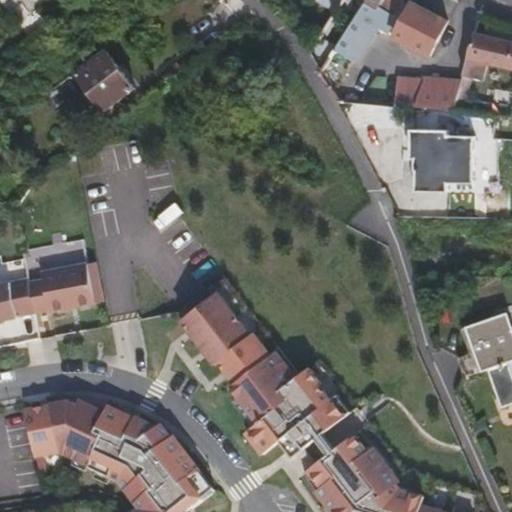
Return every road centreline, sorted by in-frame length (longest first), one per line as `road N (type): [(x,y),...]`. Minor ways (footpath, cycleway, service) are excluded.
road 1 (residential): [(376,187),(428,357),(502,511)]
road 2 (residential): [(268,511),(190,414),(132,384),(55,377),(0,389)]
